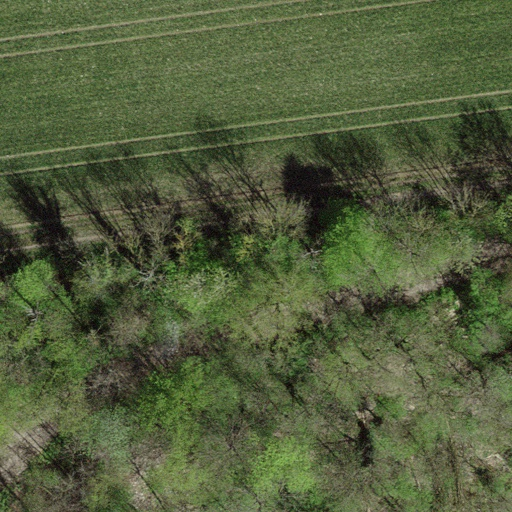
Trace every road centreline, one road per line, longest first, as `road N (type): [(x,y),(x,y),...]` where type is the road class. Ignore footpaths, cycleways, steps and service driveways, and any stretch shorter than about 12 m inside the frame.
road 1 (track): [(511,248),(155,364),(98,391),(0,461)]
road 2 (track): [(511,196),(253,230)]
road 3 (track): [(0,276),(253,230)]
